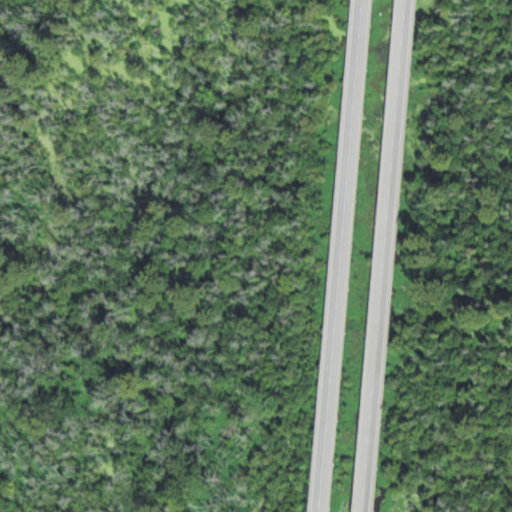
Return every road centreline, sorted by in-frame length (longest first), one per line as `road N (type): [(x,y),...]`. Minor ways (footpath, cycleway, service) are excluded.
road 1 (trunk): [(364,0),(320,511)]
road 2 (trunk): [(363,511),(407,0)]
